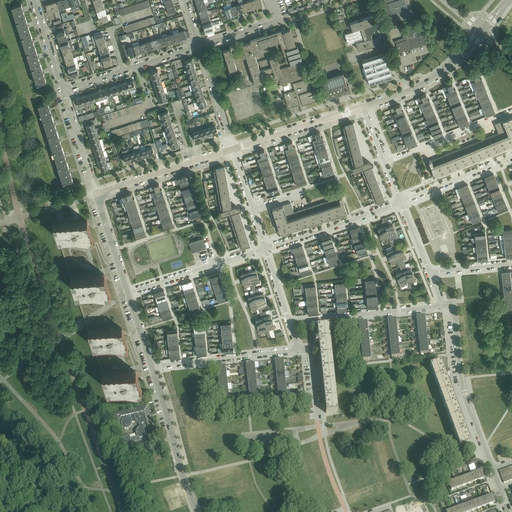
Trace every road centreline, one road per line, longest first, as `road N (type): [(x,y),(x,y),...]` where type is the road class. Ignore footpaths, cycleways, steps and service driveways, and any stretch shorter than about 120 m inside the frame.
road 1 (residential): [(508,511),(468,403),(453,310),(441,305)]
road 2 (residential): [(288,322),(441,305)]
road 3 (residential): [(196,511),(152,368)]
road 4 (residential): [(152,368),(296,350)]
road 5 (residential): [(361,107),(424,83),(481,31)]
road 6 (residential): [(96,193),(233,149)]
road 7 (residential): [(128,293),(264,248)]
road 8 (residential): [(264,248),(399,202)]
road 9 (residential): [(383,163),(511,112)]
road 10 (residential): [(233,149),(361,107)]
road 11 (residential): [(399,202),(511,155)]
